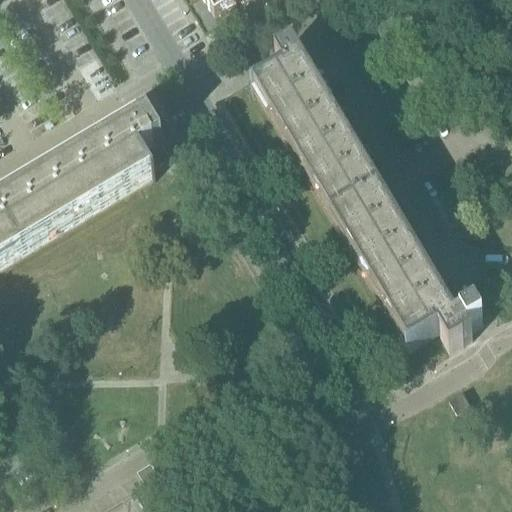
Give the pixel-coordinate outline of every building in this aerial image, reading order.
[(202,0),(216,22),(253,0),(202,0)] [(511,33),(503,38),(511,52),(511,33)] [(284,80),(253,98),(253,99),(255,98),(259,96),(412,354),(408,356),(406,357),(407,358),(438,339),(443,348),(449,357),(450,359),(473,345),(469,338),(483,330),(475,316),(461,325),(443,294),(439,289),(436,291),(434,292),(431,294),(290,57),(293,55),(295,54),(294,53),(275,65),(284,80)] [(0,268),(149,179),(152,184),(153,185),(154,188),(157,186),(156,183),(153,180),(152,177),(161,171),(172,164),(170,160),(163,149),(164,149),(147,122),(125,136),(127,140),(122,143),(62,178),(0,215),(0,268)] [(449,407),(457,421),(471,413),(463,399),(450,407),(449,407)] [(138,487),(150,507),(164,498),(152,478),(138,487)]
